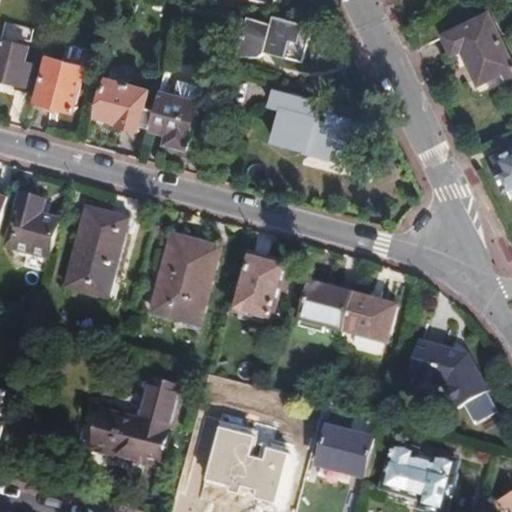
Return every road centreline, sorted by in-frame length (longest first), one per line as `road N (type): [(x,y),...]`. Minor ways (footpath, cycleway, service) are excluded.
road 1 (residential): [(490,284),(416,255),(0,146)]
road 2 (residential): [(356,0),(443,166),(490,284)]
